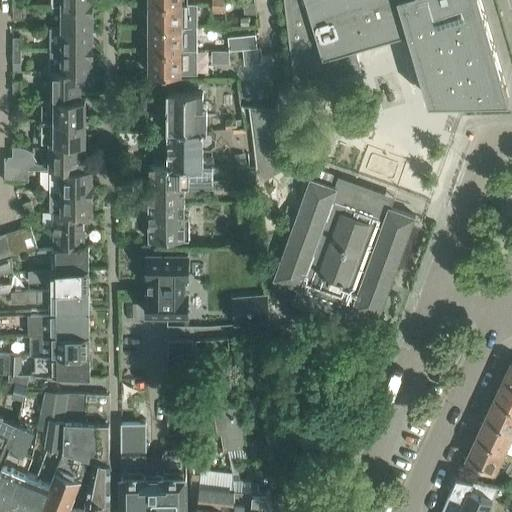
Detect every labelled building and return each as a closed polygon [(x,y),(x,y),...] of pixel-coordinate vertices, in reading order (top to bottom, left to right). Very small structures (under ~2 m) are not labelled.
[(509,98),(480,0),(284,0),(295,87),(361,68),(355,46),(408,30),(428,97),(429,100),(462,99),(509,98)] [(198,2),(188,2),(188,3),(150,3),(150,12),(148,15),(148,23),(150,25),(150,26),(198,26),(198,2)] [(213,3),(213,11),(225,11),(225,3),(213,3)] [(61,28),(92,28),(92,12),(98,12),(103,6),(61,6),(61,26),(61,28)] [(92,44),(92,28),(61,28),(61,26),(50,26),(50,49),(103,49),(97,44),(92,44)] [(198,50),(198,26),(150,26),(150,28),(147,30),(147,38),(150,40),(150,50),(183,50),(198,50)] [(217,39),(217,50),(236,49),(257,47),(256,33),(235,35),(229,35),(229,39),(217,39)] [(217,50),(217,58),(231,58),(231,56),(239,56),(239,61),(258,61),(257,47),(236,49),(217,50)] [(93,72),(93,60),(93,55),(97,55),(103,49),(50,49),(50,72),(86,72),(93,72)] [(183,74),(183,50),(150,50),(150,60),(147,62),(147,69),(149,72),(149,74),(183,74)] [(86,80),(86,72),(50,72),(41,72),(41,93),(50,93),(50,97),(80,97),(80,93),(80,80),(86,80)] [(21,80),(13,80),(13,92),(21,93),(21,80)] [(204,106),(204,92),(169,92),(169,107),(204,107),(204,106)] [(86,97),(80,97),(50,97),(42,97),(42,119),(86,120),(86,97)] [(208,106),(204,106),(204,107),(169,107),(169,130),(208,130),(208,128),(208,106)] [(274,109),(250,112),(259,183),(281,169),(274,109)] [(236,118),(226,119),(226,128),(237,127),(236,118)] [(86,142),(86,120),(42,119),(42,142),(50,142),(81,142),(86,142)] [(213,131),(213,130),(213,128),(208,128),(208,130),(169,130),(169,166),(202,166),(213,166),(213,145),(213,144),(216,141),(216,134),(213,131)] [(80,146),(81,142),(50,142),(50,164),(50,169),(86,169),(86,160),(81,160),(80,146)] [(14,145),(14,156),(4,156),(4,169),(29,168),(29,169),(50,169),(50,164),(39,164),(32,161),(37,158),(35,155),(33,152),(32,150),(27,148),(25,146),(22,146),(19,145),(14,145)] [(250,184),(251,166),(242,165),(241,183),(250,184)] [(213,187),(213,166),(202,166),(169,166),(150,166),(150,184),(193,184),(193,188),(203,188),(203,187),(213,187)] [(29,181),(29,169),(29,168),(4,169),(4,181),(29,181)] [(92,168),(86,169),(50,169),(50,191),(103,190),(98,185),(92,185),(92,168)] [(415,215),(391,206),(389,205),(387,210),(335,191),(337,186),(335,185),(310,177),(274,278),(298,287),(292,302),(349,322),(354,307),(377,315),(379,316),(415,215)] [(203,195),(203,188),(193,188),(193,184),(150,184),(150,203),(186,203),(186,195),(203,195)] [(93,213),(92,201),(92,196),(97,196),(103,190),(50,191),(50,211),(54,211),(54,213),(83,213),(93,213)] [(31,200),(23,203),(27,215),(35,212),(31,200)] [(186,212),(186,203),(150,203),(150,241),(170,241),(170,244),(187,244),(188,238),(189,238),(190,212),(186,212)] [(83,220),(83,213),(54,213),(54,228),(50,228),(50,247),(50,249),(84,245),(84,220),(83,220)] [(38,246),(30,225),(19,229),(26,250),(38,246)] [(259,227),(257,227),(244,227),(245,242),(259,241),(259,227)] [(26,250),(19,229),(7,233),(14,254),(26,250)] [(14,254),(7,233),(0,235),(0,247),(3,258),(12,254),(14,254)] [(90,267),(89,245),(84,245),(50,249),(50,247),(38,248),(38,255),(34,256),(34,260),(52,258),(52,267),(52,269),(90,267)] [(3,258),(0,258),(0,271),(14,270),(12,254),(3,258)] [(147,314),(187,314),(187,292),(186,292),(186,276),(187,276),(187,254),(148,254),(148,276),(149,276),(149,292),(147,292),(147,314)] [(90,288),(90,267),(52,269),(52,267),(29,269),(29,280),(52,279),(52,287),(52,290),(90,288)] [(90,309),(90,288),(52,290),(52,287),(12,290),(12,301),(34,300),(52,300),(52,310),(90,309)] [(233,297),(235,323),(270,320),(267,294),(233,297)] [(52,313),(28,314),(28,334),(30,334),(53,333),(53,335),(90,334),(90,312),(90,309),(52,310),(52,313)] [(91,355),(90,334),(53,335),(53,333),(30,334),(31,355),(53,355),(91,355)] [(168,433),(192,433),(192,340),(168,340),(168,433)] [(0,372),(9,372),(10,354),(10,352),(0,351),(0,372)] [(21,372),(22,353),(10,354),(9,372),(21,372)] [(91,376),(91,355),(53,355),(53,361),(36,361),(35,374),(91,376)] [(133,360),(128,379),(146,384),(151,364),(133,360)] [(511,360),(503,379),(511,383),(511,360)] [(30,372),(21,372),(9,372),(9,382),(7,391),(13,392),(12,394),(25,397),(29,383),(28,383),(30,372)] [(511,383),(503,379),(494,399),(511,407),(511,383)] [(27,470),(11,510),(15,511),(38,511),(64,447),(65,419),(85,420),(86,392),(46,390),(38,426),(48,428),(45,444),(48,445),(39,475),(27,470)] [(86,506),(84,511),(111,511),(111,480),(110,421),(109,393),(86,392),(85,420),(97,420),(96,453),(95,456),(94,456),(85,506),(86,506)] [(511,407),(494,399),(485,418),(511,430),(511,407)] [(0,468),(16,433),(19,422),(0,412),(0,468)] [(243,416),(219,420),(221,432),(223,449),(228,448),(247,445),(243,416)] [(306,437),(302,416),(288,418),(292,440),(306,437)] [(506,451),(511,438),(511,430),(485,418),(476,437),(506,451)] [(64,447),(38,511),(84,511),(86,506),(85,506),(71,503),(89,455),(94,456),(95,456),(96,453),(97,420),(85,420),(65,419),(64,447)] [(35,428),(19,422),(16,433),(0,468),(0,506),(11,510),(27,470),(33,454),(25,450),(35,428)] [(190,511),(191,480),(186,480),(186,455),(181,451),(167,452),(162,455),(162,465),(149,465),(149,423),(123,423),(122,511),(190,511)] [(496,471),(506,451),(476,437),(467,456),(478,462),(471,480),(490,481),(495,471),(496,471)] [(220,508),(219,511),(250,511),(252,491),(251,480),(240,479),(237,457),(248,455),(247,445),(228,448),(229,458),(231,472),(232,481),(235,499),(233,510),(220,508)] [(291,482),(292,482),(301,486),(307,488),(318,460),(301,453),(291,482)] [(233,510),(235,499),(231,472),(202,468),(201,472),(193,471),(193,481),(191,480),(190,511),(219,511),(220,508),(233,510)] [(457,476),(440,511),(486,511),(500,483),(490,481),(471,480),(457,476)] [(297,498),(301,486),(292,482),(287,495),(272,493),(269,511),(296,511),(298,498),(297,498)] [(269,511),(272,493),(252,491),(250,511),(269,511)]
